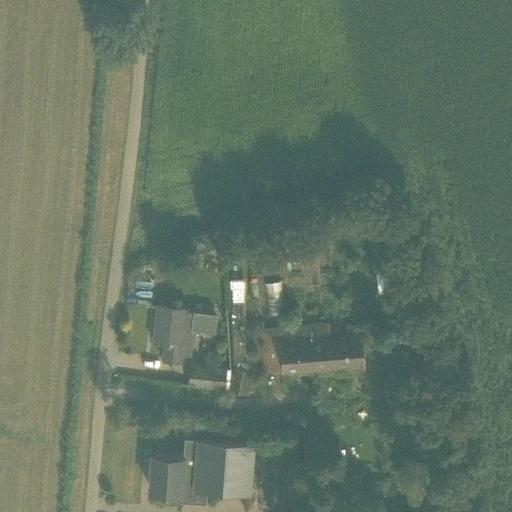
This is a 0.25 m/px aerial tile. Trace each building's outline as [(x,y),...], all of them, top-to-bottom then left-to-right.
[(185,248),(190,262),(218,252),(213,238),(185,248)] [(267,281),(268,311),(291,310),(289,280),(267,281)] [(410,302),(386,304),(388,329),(412,326),(410,302)] [(189,310),(189,307),(158,304),(154,341),(166,342),(164,359),(181,361),(181,354),(192,355),(197,311),(189,310)] [(365,365),(363,333),(366,333),(365,323),(347,324),(347,334),(324,336),(323,322),(262,329),(265,371),(365,365)] [(227,368),(191,364),(189,384),(225,387),(227,368)] [(231,388),(230,390),(249,394),(254,371),(235,367),(234,374),(231,388)] [(303,430),(302,481),(323,482),(324,451),(331,451),(332,435),(324,435),(324,431),(303,430)] [(250,490),(253,462),(254,443),(166,436),(165,454),(153,453),(151,489),(184,491),(185,485),(250,490)]
